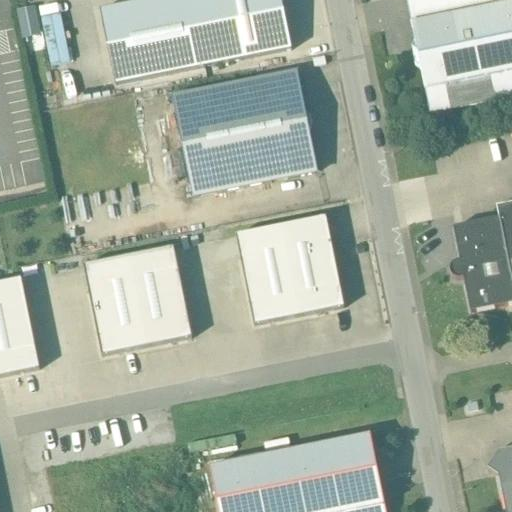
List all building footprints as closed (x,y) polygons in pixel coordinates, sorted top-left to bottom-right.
[(282,0),(172,0),(104,14),(119,87),(293,51),(282,0)] [(407,0),(410,14),(480,0),(407,0)] [(511,0),(502,0),(489,3),(410,17),(416,46),(415,47),(416,47),(413,52),(416,68),(420,71),(420,72),(421,72),(430,114),(511,97),(511,0)] [(36,8),(17,12),(22,40),(41,37),(36,8)] [(62,16),(42,20),(51,67),(71,64),(62,16)] [(302,75),(168,101),(188,201),(322,175),(302,75)] [(511,205),(498,209),(500,220),(455,229),(461,263),(458,263),(456,264),(453,266),(452,268),(451,271),(451,274),(452,276),(453,279),(456,281),(459,282),(462,282),(465,281),(472,314),(511,306),(511,205)] [(324,220),(235,240),(254,329),(344,309),(324,220)] [(103,359),(190,340),(172,253),(84,272),(103,359)] [(15,283),(0,286),(0,377),(34,371),(15,283)] [(385,511),(370,438),(211,470),(219,511),(385,511)] [(511,511),(511,453),(501,456),(500,452),(498,452),(499,456),(498,459),(492,468),(498,472),(499,476),(505,511),(511,511)]
